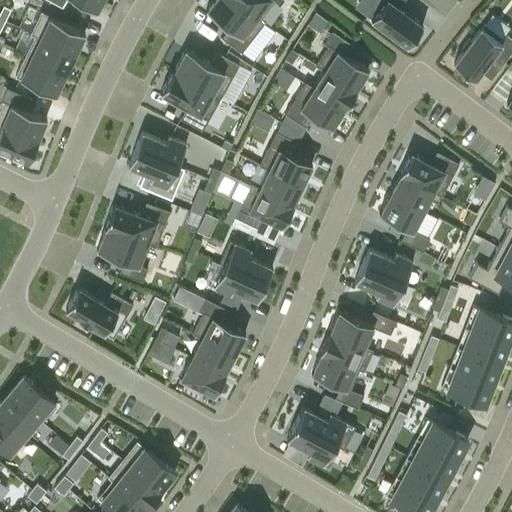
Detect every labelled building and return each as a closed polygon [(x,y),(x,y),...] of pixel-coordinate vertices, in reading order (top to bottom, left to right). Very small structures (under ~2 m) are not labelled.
[(101,0),(50,0),(62,7),(65,0),(76,0),(96,11),(101,0)] [(212,0),(206,9),(229,26),(221,36),(241,52),(264,21),(261,18),(260,18),(235,0),(212,0)] [(235,0),(260,18),(261,18),(273,0),(274,0),(278,3),(279,0),(235,0)] [(377,0),(367,15),(407,45),(423,24),(399,6),(403,0),(377,0)] [(8,9),(2,20),(10,24),(16,13),(8,9)] [(35,34),(75,53),(85,32),(41,10),(30,33),(34,35),(35,34)] [(320,30),(327,18),(315,11),(308,23),(320,30)] [(2,20),(0,23),(0,32),(4,35),(10,24),(2,20)] [(464,49),(453,62),(474,78),(480,70),(492,54),(502,62),(511,49),(511,37),(506,33),(503,37),(484,22),(471,40),(469,39),(462,48),(464,49)] [(328,45),(315,64),(323,69),(324,69),(355,89),(356,88),(357,86),(368,68),(346,54),(353,44),(331,30),(324,42),(328,45)] [(65,73),(75,53),(35,34),(34,35),(25,54),(65,73)] [(174,69),(173,70),(220,96),(239,63),(217,51),(211,62),(185,48),(174,69)] [(291,48),(284,58),(291,62),(298,52),(291,48)] [(65,73),(25,54),(15,75),(55,94),(65,73)] [(173,69),(160,91),(186,106),(180,117),(202,129),(207,119),(220,96),(173,70),(174,69),(173,69)] [(313,86),(312,87),(344,107),(343,108),(344,108),(357,88),(356,88),(355,89),(324,69),(323,69),(317,79),(313,86)] [(305,81),(284,112),(306,126),(313,115),(331,127),(343,108),(344,107),(312,87),(313,86),(305,81)] [(18,95),(15,102),(26,106),(28,99),(18,95)] [(1,98),(0,101),(0,123),(38,139),(38,138),(47,116),(1,98)] [(38,139),(0,123),(0,148),(29,161),(38,139)] [(142,130),(135,147),(177,165),(186,142),(168,135),(166,140),(142,130)] [(275,130),(259,164),(268,168),(268,167),(301,184),(312,162),(292,153),(298,141),(275,130)] [(135,147),(128,164),(152,174),(150,179),(167,187),(177,165),(135,147)] [(410,151),(399,173),(400,173),(400,172),(433,190),(432,191),(441,195),(459,162),(436,150),(430,162),(410,151)] [(225,158),(220,168),(227,172),(232,161),(225,158)] [(214,167),(208,178),(216,181),(221,170),(214,167)] [(259,186),(259,187),(292,203),(292,202),(301,184),(268,167),(268,168),(259,186)] [(400,173),(390,192),(423,209),(432,191),(433,190),(400,172),(400,173)] [(208,178),(203,188),(209,191),(211,192),(211,191),(216,181),(208,178)] [(251,182),(234,216),(257,227),(262,215),(283,225),(294,203),(292,202),(292,203),(259,187),(259,186),(251,182)] [(390,192),(379,213),(407,228),(401,239),(422,250),(429,238),(427,237),(412,229),(423,209),(390,192)] [(113,202),(104,226),(105,227),(105,226),(147,242),(146,243),(155,246),(169,210),(146,201),(141,213),(113,202)] [(508,225),(497,246),(511,253),(511,207),(507,204),(498,220),(508,225)] [(470,209),(464,220),(471,224),(477,213),(470,209)] [(198,229),(210,233),(216,215),(204,211),(198,229)] [(105,227),(96,249),(123,259),(119,271),(142,280),(148,265),(139,262),(146,243),(147,242),(105,226),(105,227)] [(194,237),(189,248),(197,251),(201,240),(194,237)] [(229,239),(219,261),(223,263),(265,282),(272,266),(248,255),(251,249),(229,239)] [(369,246),(361,263),(403,281),(413,259),(395,252),(393,257),(369,246)] [(476,261),(468,276),(498,293),(505,278),(511,281),(511,253),(497,246),(486,266),(476,261)] [(189,248),(185,259),(192,262),(197,251),(189,248)] [(223,263),(213,285),(231,293),(233,287),(257,299),(265,282),(223,263)] [(361,263),(354,280),(378,290),(376,296),(393,304),(403,281),(361,263)] [(448,288),(446,294),(453,297),(457,286),(450,283),(448,288)] [(440,285),(436,296),(443,299),(444,299),(446,294),(448,288),(447,288),(443,286),(440,285)] [(79,286),(65,308),(78,316),(77,317),(91,325),(92,324),(113,337),(133,303),(111,290),(104,301),(79,286)] [(237,307),(241,298),(224,290),(220,299),(237,307)] [(444,299),(441,306),(449,309),(453,297),(446,294),(444,299)] [(155,295),(151,304),(161,309),(165,300),(155,295)] [(436,296),(432,307),(434,308),(439,310),(440,310),(441,306),(444,299),(443,299),(436,296)] [(202,313),(192,332),(201,337),(201,336),(234,353),(245,331),(221,319),(227,308),(205,297),(198,310),(202,313)] [(478,306),(471,327),(508,341),(511,330),(511,318),(479,305),(478,306)] [(440,310),(437,317),(445,320),(449,309),(441,306),(440,310)] [(330,330),(329,331),(363,346),(372,325),(381,329),(390,333),(396,320),(372,310),(367,322),(339,309),(330,330)] [(417,345),(423,331),(401,321),(395,335),(417,345)] [(161,326),(155,337),(163,340),(168,330),(161,326)] [(471,327),(463,347),(500,361),(508,341),(471,327)] [(329,329),(319,351),(320,352),(321,351),(359,367),(358,368),(363,370),(372,350),(363,346),(329,331),(330,330),(329,329)] [(431,334),(426,345),(434,348),(438,337),(431,334)] [(201,337),(191,355),(224,372),(225,371),(234,353),(201,336),(201,337)] [(155,337),(150,347),(157,351),(163,340),(155,337)] [(426,345),(421,356),(429,359),(434,348),(426,345)] [(463,347),(455,367),(492,381),(500,361),(463,347)] [(320,352),(311,372),(340,385),(334,397),(343,400),(357,407),(363,394),(350,388),(358,368),(359,367),(321,351),(320,352)] [(191,355),(180,376),(190,381),(189,383),(200,389),(201,387),(215,394),(226,372),(225,371),(224,372),(191,355)] [(421,356),(417,368),(424,371),(429,359),(421,356)] [(447,387),(447,388),(484,402),(492,381),(455,367),(447,387)] [(399,372),(395,383),(402,386),(407,376),(399,372)] [(23,374),(8,392),(38,417),(53,399),(23,374)] [(8,392),(0,401),(0,413),(24,434),(38,417),(8,392)] [(325,392),(319,402),(331,408),(336,411),(343,400),(334,397),(325,392)] [(303,405),(295,421),(339,444),(339,445),(343,447),(355,425),(348,422),(329,412),(327,417),(303,405)] [(398,410),(393,420),(401,424),(406,414),(398,410)] [(0,413),(0,444),(9,452),(24,434),(0,413)] [(432,419),(422,439),(457,458),(468,438),(432,419)] [(393,420),(388,431),(396,435),(401,424),(393,420)] [(295,421),(286,437),(310,449),(307,455),(328,466),(339,445),(339,444),(295,421)] [(101,426),(94,436),(100,441),(107,431),(101,426)] [(388,431),(383,442),(390,446),(396,435),(388,431)] [(76,434),(69,444),(75,449),(83,439),(76,434)] [(94,436),(86,445),(93,450),(100,441),(94,436)] [(137,439),(122,458),(160,489),(175,470),(137,439)] [(422,439),(412,458),(447,477),(457,458),(422,439)] [(383,442),(377,453),(385,457),(390,446),(383,442)] [(69,444),(62,453),(68,458),(75,449),(69,444)] [(365,445),(360,455),(367,459),(372,449),(365,445)] [(377,453),(372,464),(379,467),(385,457),(377,453)] [(90,461),(81,454),(74,461),(79,465),(86,465),(90,461)] [(360,455),(354,466),(361,470),(367,459),(360,455)] [(122,458),(107,476),(111,479),(112,478),(146,506),(160,489),(122,458)] [(412,458),(401,477),(437,496),(447,477),(412,458)] [(372,464),(367,474),(374,478),(379,467),(372,464)] [(64,474),(59,480),(69,487),(73,482),(70,479),(64,474)] [(391,496),(419,511),(428,511),(437,496),(401,477),(391,496)] [(111,479),(97,496),(116,511),(141,511),(146,506),(112,478),(111,479)] [(59,480),(55,485),(64,493),(68,488),(69,487),(59,480)] [(36,482),(31,488),(41,496),(45,490),(36,482)] [(31,488),(27,493),(36,501),(41,496),(31,488)] [(249,511),(236,501),(228,511),(249,511)]
